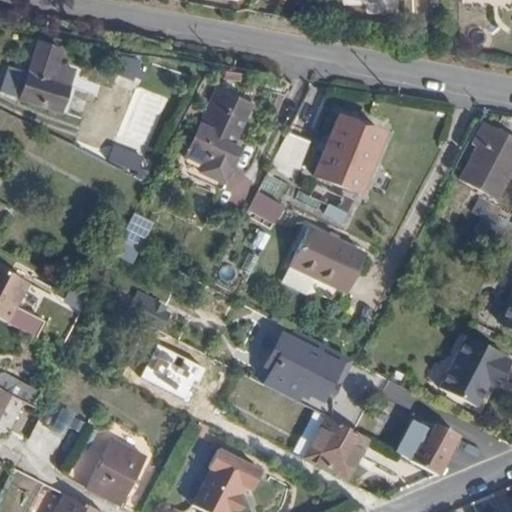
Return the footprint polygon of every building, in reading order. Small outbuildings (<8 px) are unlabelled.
[(26,68),(18,93),(17,94),(58,107),(66,82),(76,52),(35,40),(26,68)] [(0,81),(0,86),(18,93),(26,68),(6,62),(0,81)] [(66,82),(58,107),(65,110),(73,83),(66,82)] [(220,92),(195,154),(227,169),(236,149),(232,145),(248,104),(220,92)] [(0,130),(7,132),(11,115),(0,112),(0,130)] [(337,114),(312,172),(355,190),(381,132),(337,114)] [(511,140),(479,124),(452,177),(492,198),(511,158),(511,140)] [(304,142),(285,133),(267,168),(290,179),(304,142)] [(227,169),(195,154),(189,168),(221,183),(227,169)] [(313,182),(307,194),(342,211),(348,199),(313,182)] [(256,190),(246,208),(271,221),(281,202),(256,190)] [(487,213),(490,206),(477,198),(470,212),(479,216),(471,231),(502,246),(511,225),(493,216),(487,213)] [(497,210),(490,206),(487,213),(493,216),(497,210)] [(303,224),(283,262),(339,290),(359,252),(303,224)] [(0,319),(5,322),(26,282),(0,268),(0,319)] [(511,294),(498,322),(511,328),(511,294)] [(445,391),(464,401),(466,397),(483,406),(494,387),(504,391),(511,374),(511,362),(508,360),(509,357),(472,338),(445,391)] [(293,366),(313,377),(323,382),(338,390),(349,370),(335,364),(315,353),(318,347),(306,340),(293,366)] [(338,357),(318,347),(315,353),(335,364),(338,357)] [(0,376),(0,388),(8,392),(22,400),(28,388),(4,376),(2,377),(0,376)] [(323,382),(313,377),(311,380),(321,386),(323,382)] [(304,383),(295,401),(311,409),(323,416),(333,421),(342,402),(304,383)] [(323,416),(311,409),(290,450),(301,457),(323,416)] [(351,430),(333,421),(323,416),(301,457),(342,478),(364,437),(351,430)] [(114,424),(82,488),(116,504),(147,441),(114,424)] [(431,429),(424,445),(444,455),(452,440),(431,429)] [(405,431),(394,452),(436,474),(437,471),(445,457),(444,455),(424,445),(418,442),(419,438),(405,431)] [(210,468),(192,505),(206,511),(229,511),(230,511),(243,508),(240,494),(251,489),(260,470),(216,448),(207,467),(210,468)] [(96,511),(61,494),(50,511),(96,511)]
